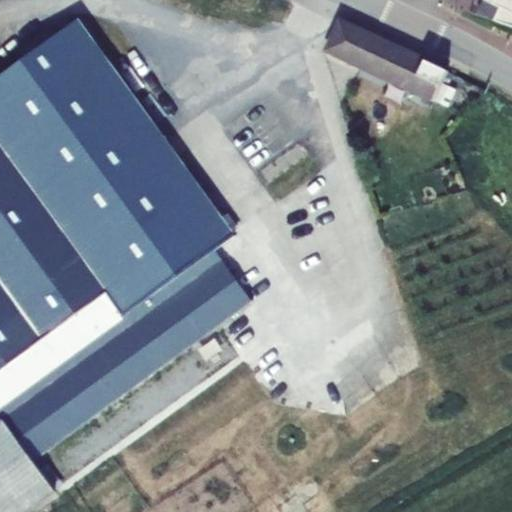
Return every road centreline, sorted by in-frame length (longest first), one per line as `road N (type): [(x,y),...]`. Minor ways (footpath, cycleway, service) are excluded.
road 1 (unknown): [(327,0),(344,135),(389,324),(379,347),(355,367),(300,352)]
road 2 (residential): [(356,0),(511,77)]
